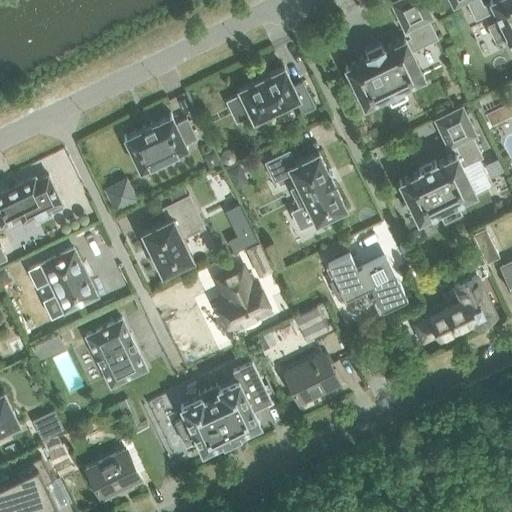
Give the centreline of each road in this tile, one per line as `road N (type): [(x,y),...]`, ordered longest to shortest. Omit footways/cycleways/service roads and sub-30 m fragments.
road 1 (residential): [(184,511),(511,350)]
road 2 (residential): [(286,3),(407,257)]
road 3 (residential): [(56,115),(176,363)]
road 4 (residential): [(56,115),(286,3)]
